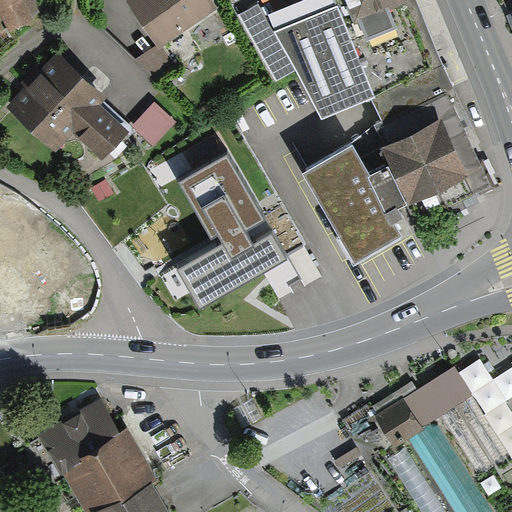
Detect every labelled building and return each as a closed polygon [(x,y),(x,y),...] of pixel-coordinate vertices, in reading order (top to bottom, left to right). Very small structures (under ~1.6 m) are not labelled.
[(0,0),(0,11),(10,31),(50,11),(43,0),(0,0)] [(129,0),(160,46),(216,7),(211,0),(129,0)] [(382,122),(300,168),(353,259),(398,232),(387,207),(410,197),(414,211),(488,182),(416,0),(305,0),(266,17),(259,5),(241,17),(277,84),(297,72),(320,118),(372,99),(382,122)] [(56,52),(10,108),(59,148),(73,131),(100,153),(126,123),(104,105),(110,97),(56,52)] [(155,102),(133,126),(153,145),(176,122),(155,102)] [(175,170),(212,235),(175,257),(200,299),(291,247),(229,139),(175,170)] [(308,246),(290,255),(304,284),(322,275),(308,246)] [(511,459),(511,455),(455,368),(376,419),(397,452),(410,443),(414,448),(392,462),(424,511),(494,511),(475,483),(511,459)] [(93,507),(95,511),(167,511),(150,481),(156,478),(128,428),(118,433),(100,401),(40,434),(61,472),(67,468),(89,509),(93,507)]
